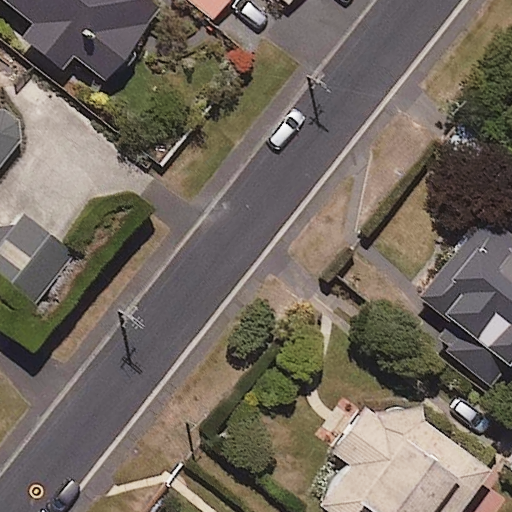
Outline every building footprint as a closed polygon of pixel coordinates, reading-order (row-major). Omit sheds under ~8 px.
[(0,0),(0,8),(28,32),(19,42),(90,102),(162,15),(144,0),(0,0)] [(230,0),(184,0),(212,23),(230,0)] [(0,168),(25,134),(0,115),(0,168)] [(498,398),(511,381),(511,226),(491,209),(411,304),(444,332),(434,344),(498,398)] [(71,260),(24,218),(0,244),(0,275),(31,304),(71,260)] [(375,413),(359,402),(325,453),(346,467),(317,511),(461,511),(491,468),(442,436),(448,427),(391,389),(375,413)]
